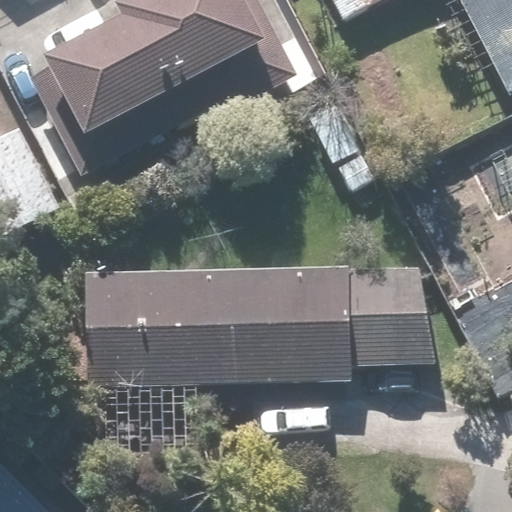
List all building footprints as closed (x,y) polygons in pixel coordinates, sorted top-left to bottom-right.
[(122,0),(134,21),(54,64),(98,146),(279,49),(252,0),(122,0)] [(387,0),(334,0),(345,21),(387,0)] [(511,0),(463,0),(511,91),(511,0)] [(0,245),(65,215),(26,133),(0,145),(0,245)] [(439,365),(438,273),(85,278),(87,388),(357,384),(356,366),(439,365)] [(511,321),(511,307),(495,276),(454,298),(477,341),(511,321)] [(56,511),(0,455),(0,511),(56,511)]
